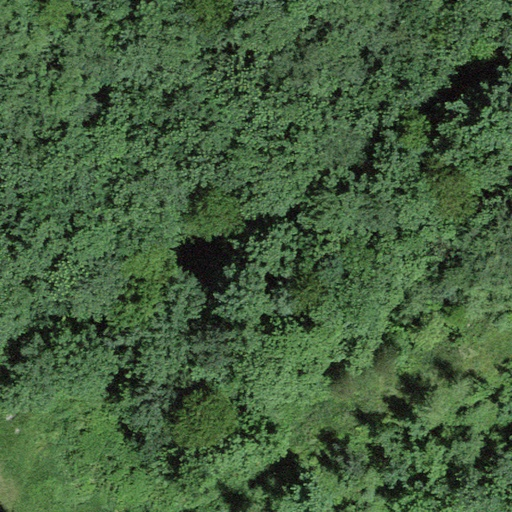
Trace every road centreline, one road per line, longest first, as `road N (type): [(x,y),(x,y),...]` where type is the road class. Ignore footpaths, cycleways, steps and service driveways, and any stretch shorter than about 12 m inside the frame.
road 1 (track): [(0,366),(511,51)]
road 2 (track): [(511,340),(339,411),(170,511)]
